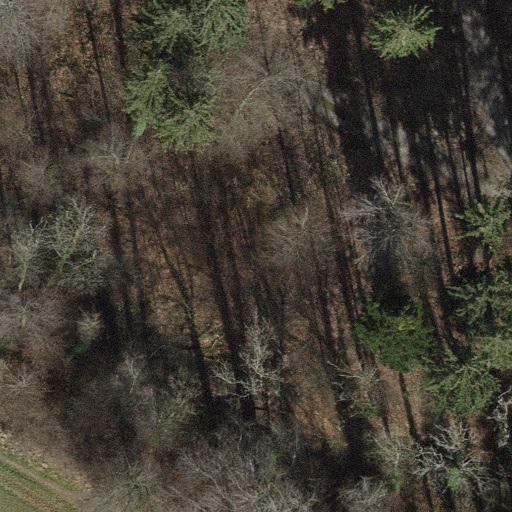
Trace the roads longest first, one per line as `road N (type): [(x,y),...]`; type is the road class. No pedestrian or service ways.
road 1 (track): [(511,187),(318,102),(199,0)]
road 2 (track): [(467,0),(511,166)]
